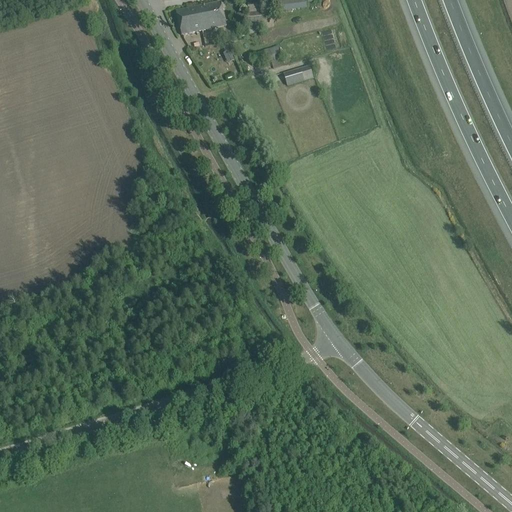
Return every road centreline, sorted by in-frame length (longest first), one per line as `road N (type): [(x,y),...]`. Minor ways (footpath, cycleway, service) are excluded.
road 1 (tertiary): [(337,344),(141,0)]
road 2 (unclassified): [(0,453),(337,344)]
road 3 (motorway): [(414,0),(511,219)]
road 4 (tertiary): [(511,503),(337,344)]
road 5 (motorway): [(511,139),(450,0)]
